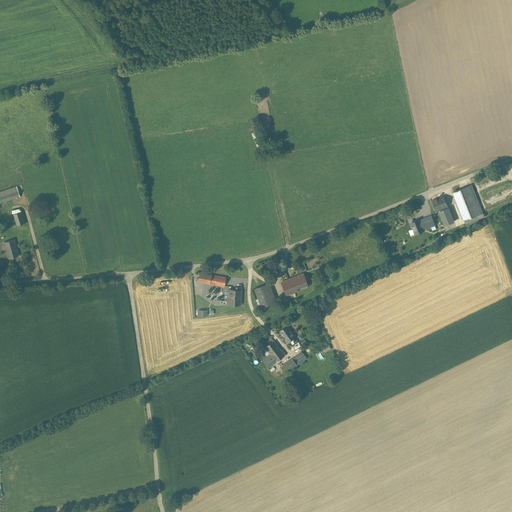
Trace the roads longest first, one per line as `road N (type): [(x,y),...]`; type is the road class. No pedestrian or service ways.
road 1 (track): [(146,389),(236,348),(276,399),(333,376),(351,412)]
road 2 (residential): [(286,247),(511,158)]
road 3 (residential): [(162,511),(128,273)]
road 4 (unclassified): [(128,273),(286,247)]
road 5 (unclassified): [(0,283),(128,273)]
